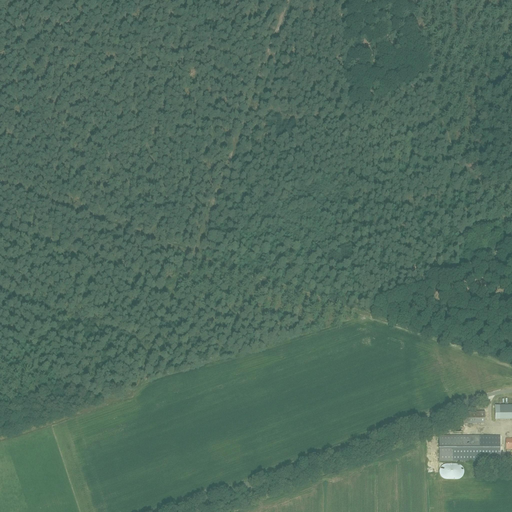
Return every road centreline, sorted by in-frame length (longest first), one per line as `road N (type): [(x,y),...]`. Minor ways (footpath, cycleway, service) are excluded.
road 1 (unclassified): [(170,511),(511,391)]
road 2 (track): [(192,255),(511,366)]
road 3 (track): [(185,252),(132,391),(0,430)]
road 4 (track): [(286,0),(192,255)]
road 5 (track): [(185,252),(93,0)]
road 6 (track): [(101,223),(1,0)]
road 7 (track): [(0,186),(192,255)]
road 8 (track): [(226,165),(193,74),(273,39)]
road 9 (track): [(172,289),(0,230)]
road 10 (track): [(150,345),(0,294)]
road 11 (track): [(0,54),(119,0)]
road 12 (track): [(0,358),(123,398)]
